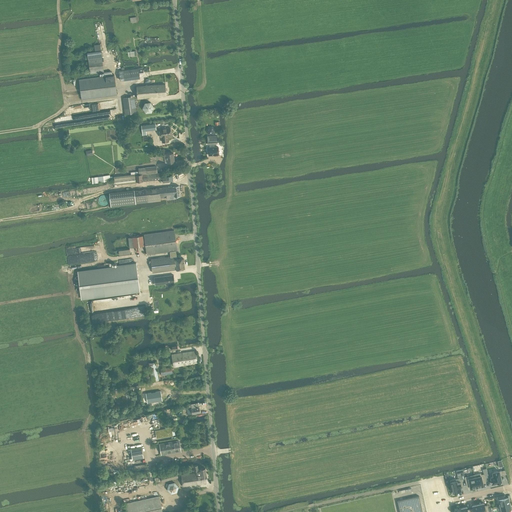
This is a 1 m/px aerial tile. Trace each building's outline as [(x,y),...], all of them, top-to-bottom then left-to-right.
[(90,74),(104,72),(102,57),(88,59),(90,74)] [(124,80),(136,79),(135,70),(123,72),(124,80)] [(82,100),(117,95),(114,75),(79,80),(82,100)] [(138,98),(166,95),(165,84),(137,86),(138,98)] [(125,114),(136,113),(134,96),(123,98),(125,114)] [(146,113),(151,112),(154,107),(150,102),(145,102),(142,108),(146,113)] [(155,123),(141,125),(142,131),(146,131),(156,129),(155,123)] [(213,134),(215,130),(212,126),(208,126),(206,130),(208,134),(213,134)] [(168,138),(167,136),(171,136),(170,128),(159,129),(160,137),(162,137),(162,142),(168,141),(168,138)] [(216,136),(207,136),(208,145),(209,145),(210,147),(207,148),(207,151),(208,151),(208,156),(214,155),(214,156),(218,156),(218,155),(219,155),(218,146),(215,147),(214,144),(217,144),(216,136)] [(174,162),(173,153),(163,154),(164,158),(167,158),(167,163),(174,162)] [(160,172),(157,172),(139,174),(139,175),(136,175),(136,182),(161,179),(160,173),(160,172)] [(134,174),(114,177),(114,180),(115,185),(135,182),(135,180),(134,174)] [(105,182),(114,180),(114,177),(114,176),(110,177),(110,175),(104,176),(92,177),(92,183),(105,182)] [(166,196),(167,199),(171,199),(171,198),(171,195),(175,195),(174,194),(180,193),(179,185),(158,188),(145,189),(109,193),(111,207),(113,206),(117,206),(132,204),(147,202),(152,202),(160,201),(160,200),(160,197),(166,196)] [(177,259),(176,251),(177,250),(174,230),(144,235),(147,255),(170,251),(170,258),(169,256),(151,259),(153,273),(176,269),(176,270),(185,268),(183,258),(177,259)] [(130,248),(134,247),(144,246),(142,235),(132,237),(128,238),(130,248)] [(81,298),(139,291),(136,263),(117,265),(118,266),(78,272),(81,298)] [(155,285),(174,282),(173,275),(154,277),(155,285)] [(174,367),(198,362),(196,351),(172,354),(174,367)] [(156,362),(149,363),(150,371),(150,373),(151,381),(159,380),(156,362)] [(162,391),(148,394),(149,403),(164,401),(162,391)] [(191,408),(191,405),(185,406),(185,407),(183,407),(184,410),(187,409),(188,415),(200,412),(199,407),(191,408)] [(171,427),(158,430),(160,438),(173,435),(171,427)] [(178,441),(161,444),(162,454),(180,451),(178,441)] [(141,448),(131,450),(133,458),(143,457),(141,448)] [(198,469),(197,465),(193,466),(194,470),(193,470),(193,472),(194,472),(194,473),(181,475),(183,486),(208,482),(205,468),(200,469),(198,469)] [(491,482),(492,483),(493,483),(497,483),(500,482),(500,481),(501,481),(500,475),(503,475),(502,470),(499,471),(492,472),(493,476),(490,477),(491,481),(491,482)] [(160,476),(162,482),(178,478),(176,472),(160,476)] [(474,475),(477,487),(480,486),(480,487),(482,486),(483,485),(482,483),(485,482),(484,474),(481,475),(480,473),(474,475)] [(477,487),(474,475),(464,477),(467,486),(470,486),(470,488),(471,488),(471,489),(474,488),(474,487),(477,487)] [(460,490),(460,489),(461,488),(459,478),(450,480),(452,492),(453,492),(454,493),(456,492),(456,491),(459,491),(460,490)] [(171,493),(177,492),(178,487),(174,482),(169,484),(167,489),(171,493)] [(498,496),(500,505),(509,503),(508,497),(505,498),(504,495),(498,496)] [(126,511),(162,511),(159,496),(124,504),(126,511)] [(422,511),(419,496),(397,501),(399,511),(422,511)] [(477,504),(479,511),(488,511),(489,511),(487,505),(484,505),(483,502),(477,504)] [(511,508),(509,503),(500,505),(501,511),(508,511),(508,509),(511,508)]
